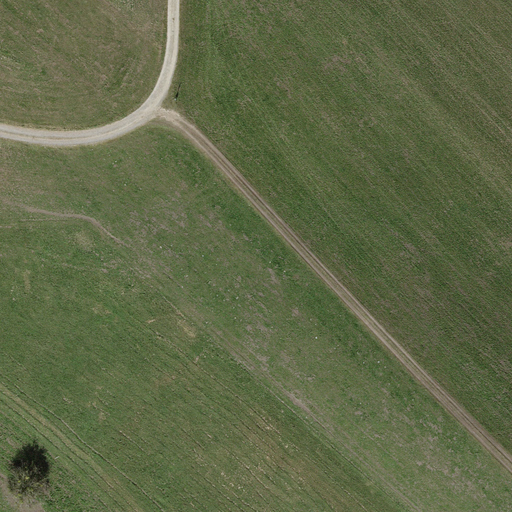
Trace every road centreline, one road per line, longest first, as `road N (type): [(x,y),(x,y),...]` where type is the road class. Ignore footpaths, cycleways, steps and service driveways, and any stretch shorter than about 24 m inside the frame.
road 1 (track): [(511,467),(189,128),(154,109)]
road 2 (track): [(0,131),(86,139),(154,109),(173,54),(173,0)]
